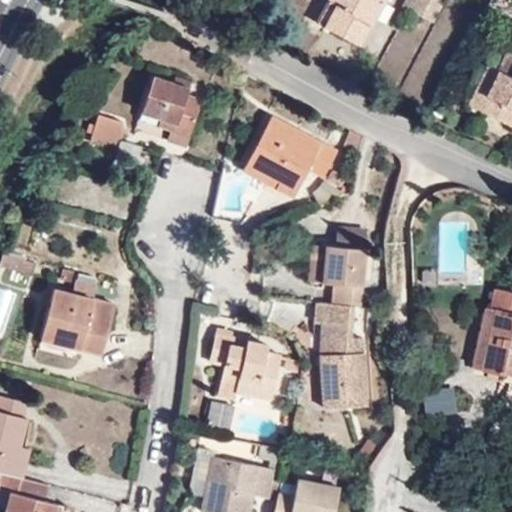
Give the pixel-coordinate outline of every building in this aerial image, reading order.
[(329,0),(318,18),(329,26),(346,0),(329,0)] [(346,0),(329,26),(362,46),(374,27),(378,31),(396,0),(346,0)] [(438,22),(452,0),(415,0),(411,6),(438,22)] [(511,33),(502,50),(511,56),(511,61),(500,81),(510,87),(499,106),(511,113),(511,33)] [(511,61),(511,56),(502,50),(477,93),(488,99),(500,81),(511,61)] [(181,85),(199,90),(200,83),(182,78),(181,85)] [(182,124),(179,134),(198,140),(207,98),(198,95),(199,90),(181,85),(160,80),(150,117),(168,121),(182,124)] [(272,177),(267,188),(291,200),(302,170),(318,177),(331,148),(267,119),(247,165),(272,177)] [(167,132),(179,134),(182,124),(168,121),(167,132)] [(116,124),(110,140),(139,148),(144,135),(116,124)] [(365,139),(351,133),(344,156),(358,160),(365,139)] [(242,176),(267,188),(272,177),(247,165),(242,176)] [(343,249),(375,251),(375,231),(343,231),(343,249)] [(333,287),(334,248),(321,248),(320,286),(333,287)] [(354,306),(372,307),(375,251),(343,249),(334,248),(333,287),(342,288),(342,305),(354,306)] [(0,338),(8,342),(35,263),(0,251),(0,338)] [(104,334),(118,283),(78,273),(63,324),(104,334)] [(134,287),(118,283),(104,334),(121,339),(134,287)] [(483,368),(511,374),(511,293),(507,311),(497,309),(483,368)] [(355,338),(354,306),(342,305),(315,304),(315,330),(324,329),(323,414),(372,415),(373,338),(355,338)] [(215,335),(206,369),(222,373),(214,401),(230,406),(232,398),(265,407),(277,362),(264,358),(265,352),(244,346),(243,353),(240,362),(222,357),(227,337),(215,335)] [(243,353),(225,348),(222,357),(240,362),(243,353)] [(0,385),(27,392),(29,379),(0,370),(0,385)] [(508,374),(496,371),(494,378),(506,381),(508,374)] [(0,389),(25,397),(27,392),(0,385),(0,389)] [(0,389),(0,452),(16,457),(24,428),(32,399),(25,397),(0,389)] [(16,457),(28,461),(36,431),(24,428),(16,457)] [(40,493),(46,467),(28,461),(16,457),(12,471),(20,474),(8,511),(55,511),(59,497),(40,493)] [(264,501),(270,474),(212,460),(200,511),(246,511),(250,500),(264,501)] [(279,497),(275,511),(333,511),(336,495),(296,486),(293,501),(279,497)] [(65,511),(68,501),(59,497),(55,511),(65,511)]
